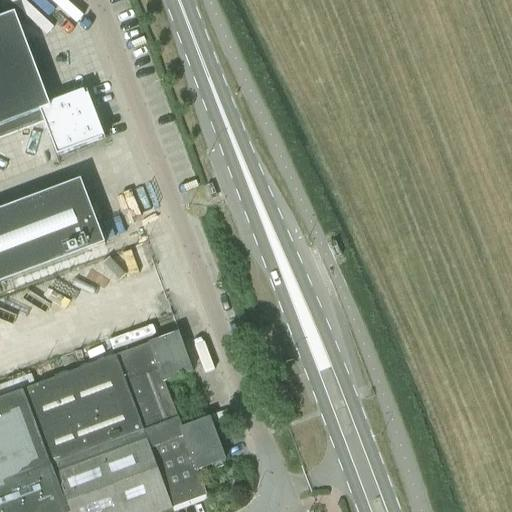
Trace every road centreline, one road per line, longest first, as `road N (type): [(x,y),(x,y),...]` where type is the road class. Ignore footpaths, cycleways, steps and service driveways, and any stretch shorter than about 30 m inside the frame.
road 1 (unclassified): [(423,511),(381,388),(212,0)]
road 2 (unclassified): [(273,511),(277,481),(95,0)]
road 3 (primary): [(393,511),(206,73)]
road 4 (primary): [(206,73),(362,511)]
